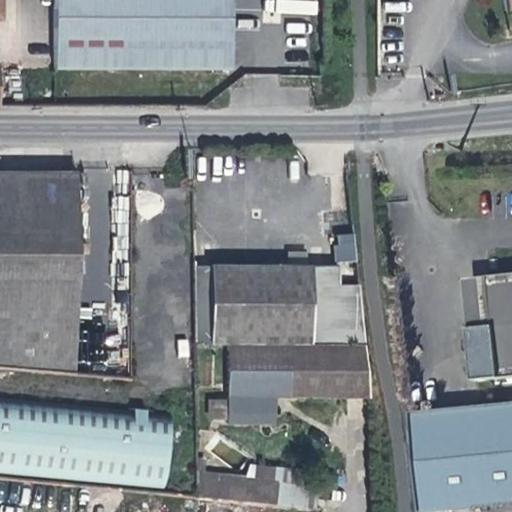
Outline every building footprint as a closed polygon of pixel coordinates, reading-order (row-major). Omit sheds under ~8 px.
[(52,0),(52,70),(230,72),(230,18),(230,0),(52,0)] [(511,0),(497,0),(500,17),(511,14),(511,0)] [(13,172),(0,172),(0,366),(74,375),(74,172),(13,172)] [(333,237),(334,248),(351,246),(350,235),(333,237)] [(335,264),(352,262),(351,246),(334,248),(335,264)] [(225,343),(361,344),(355,285),(335,285),(336,267),(323,267),(295,267),(192,266),(191,342),(225,343)] [(511,369),(511,277),(487,280),(491,332),(466,334),(468,353),(470,374),(511,369)] [(361,344),(225,343),(225,424),(272,425),(272,398),(316,398),(366,399),(361,344)] [(471,386),(511,381),(511,369),(470,374),(471,386)] [(0,475),(162,491),(169,414),(134,411),(0,397),(0,475)] [(511,407),(412,417),(420,511),(449,511),(511,506),(511,407)] [(195,472),(195,497),(274,504),(275,478),(195,472)]
